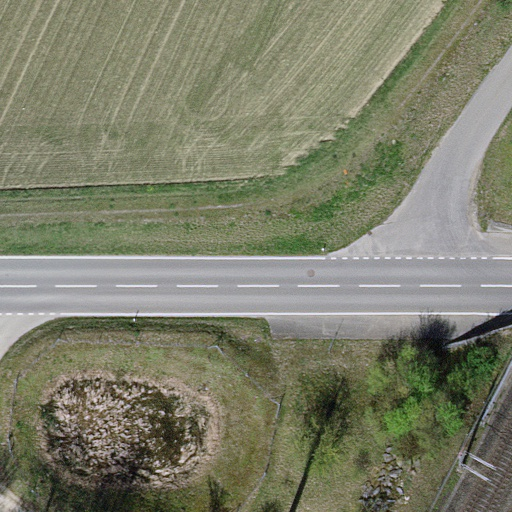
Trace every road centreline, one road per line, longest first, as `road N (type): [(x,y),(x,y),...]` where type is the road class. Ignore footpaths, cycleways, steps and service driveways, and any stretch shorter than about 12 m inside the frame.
road 1 (tertiary): [(0,285),(426,285)]
road 2 (unclassified): [(426,285),(453,167),(511,74)]
